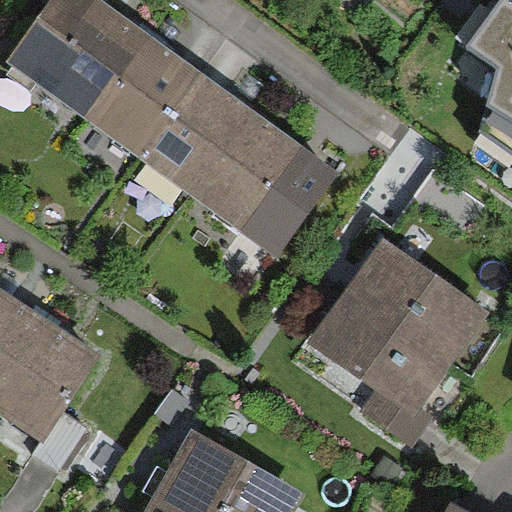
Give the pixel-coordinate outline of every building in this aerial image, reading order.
[(78,117),(144,28),(106,0),(54,0),(7,65),(78,117)] [(511,83),(511,0),(499,0),(463,46),(511,83)] [(200,69),(144,28),(78,117),(133,158),(200,69)] [(257,111),(200,69),(133,158),(191,200),(257,111)] [(257,111),(191,200),(244,240),(309,149),(257,111)] [(456,358),(489,307),(380,235),(347,285),(456,358)] [(0,284),(0,398),(52,317),(0,284)] [(456,358),(347,285),(311,339),(421,411),(456,358)] [(0,406),(49,437),(104,350),(52,317),(0,398),(0,406)] [(179,511),(293,511),(299,502),(189,442),(157,500),(179,511)] [(444,511),(506,511),(458,486),(444,511)] [(179,511),(157,500),(151,511),(179,511)]
